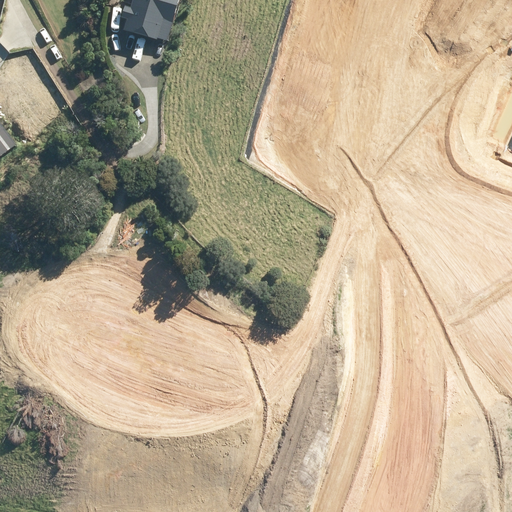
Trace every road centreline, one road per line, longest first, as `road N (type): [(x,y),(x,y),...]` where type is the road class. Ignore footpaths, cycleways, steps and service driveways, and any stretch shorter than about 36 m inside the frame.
road 1 (unknown): [(0,267),(50,327),(307,511)]
road 2 (residential): [(429,2),(364,141),(364,173),(380,196),(511,254)]
road 3 (unknown): [(360,511),(399,456),(418,452),(511,474)]
